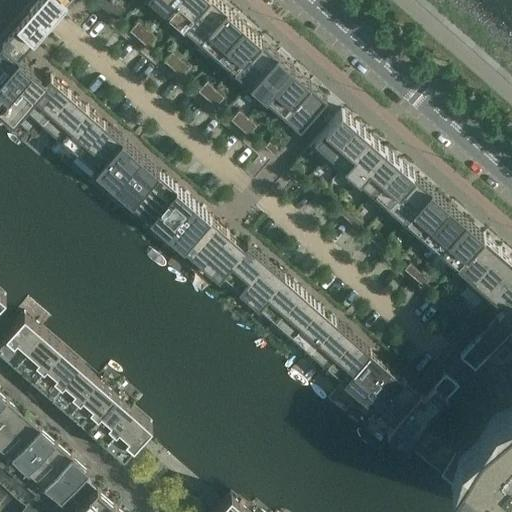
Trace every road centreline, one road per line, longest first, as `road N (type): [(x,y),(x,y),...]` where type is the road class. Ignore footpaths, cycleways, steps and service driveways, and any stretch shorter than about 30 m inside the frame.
road 1 (tertiary): [(511,177),(309,0)]
road 2 (residential): [(0,372),(156,511)]
